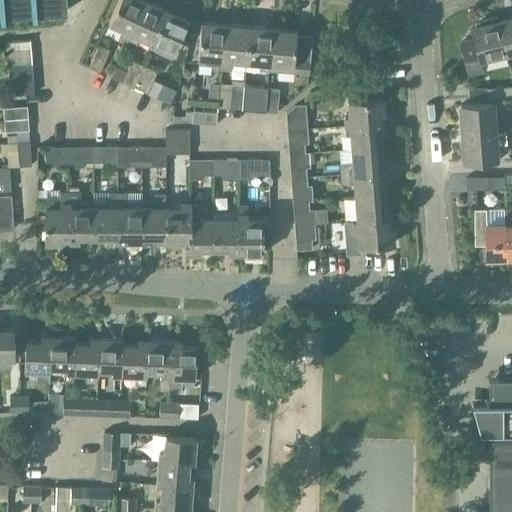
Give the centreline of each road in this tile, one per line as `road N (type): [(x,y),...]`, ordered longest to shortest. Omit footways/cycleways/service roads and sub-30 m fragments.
road 1 (residential): [(440,296),(422,37),(433,3)]
road 2 (residential): [(0,271),(245,293)]
road 3 (residential): [(228,511),(245,293)]
road 4 (residential): [(245,293),(440,296)]
